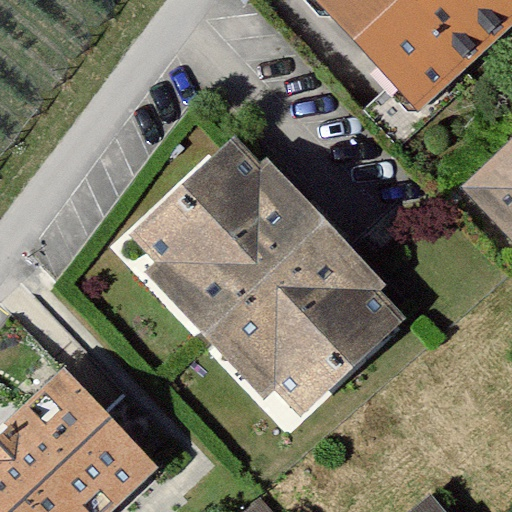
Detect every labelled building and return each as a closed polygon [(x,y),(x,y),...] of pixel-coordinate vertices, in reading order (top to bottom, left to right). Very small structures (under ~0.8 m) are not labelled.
[(511,19),(511,0),(300,0),(407,115),(511,19)] [(411,300),(244,122),(128,229),(295,407),(411,300)] [(511,135),(452,191),(511,256),(511,135)] [(109,511),(144,481),(53,382),(0,430),(0,511),(109,511)] [(428,511),(419,502),(407,511),(428,511)]
